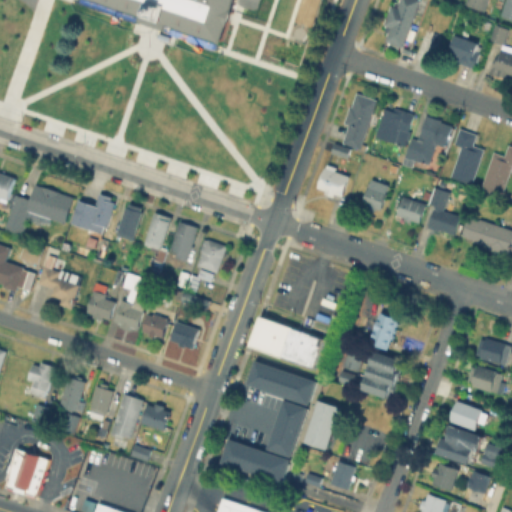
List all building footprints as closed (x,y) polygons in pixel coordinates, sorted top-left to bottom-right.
[(235,0),(233,8),(234,8),(229,24),(228,23),(222,41),(170,23),(168,29),(140,20),(142,15),(97,0),(235,0)] [(424,0),(428,2),(423,15),(417,13),(405,46),(401,45),(399,50),(391,47),(393,42),(387,39),(391,31),(387,29),(388,25),(386,24),(393,4),(396,4),(397,0),(401,2),(401,0),(424,0)] [(467,4),(468,0),(489,0),(485,11),(467,4)] [(511,18),(503,15),(509,0),(511,0),(511,18)] [(511,73),(508,72),(507,76),(501,74),(500,75),(491,72),(496,55),(499,56),(504,43),(490,38),(496,23),(510,28),(505,43),(511,45),(511,73)] [(460,35),(485,45),(477,68),(452,58),(460,35)] [(379,98),(363,143),(369,145),(367,150),(360,147),(344,141),(350,123),(345,122),(351,105),(353,105),(358,91),(379,98)] [(396,105),(416,113),(405,144),(377,135),(386,106),(394,109),(396,105)] [(454,124),(446,145),(438,142),(437,147),(436,147),(431,163),(421,160),(416,158),(413,166),(403,162),(406,155),(407,156),(413,136),(419,138),(420,135),(421,135),(427,118),(427,117),(428,113),(443,119),(443,120),(454,124)] [(452,177),(460,153),(454,151),(461,129),(478,134),(475,146),(486,149),(475,185),(452,177)] [(352,147),(349,156),(333,151),(336,141),(352,147)] [(482,185),(495,151),(507,155),(510,146),(511,146),(511,170),(504,193),(482,185)] [(329,162),(338,166),(336,169),(351,174),(344,195),(337,192),(335,195),(326,192),(327,189),(319,186),(327,165),(328,165),(329,162)] [(0,170),(17,176),(10,198),(0,195),(0,170)] [(7,227),(19,193),(32,198),(37,182),(75,196),(67,222),(52,217),(51,221),(41,223),(28,219),(23,232),(7,227)] [(389,190),(383,208),(377,206),(376,209),(368,206),(369,203),(364,201),(370,183),(389,190)] [(462,215),(455,233),(441,228),(441,229),(428,225),(436,204),(430,202),(436,185),(451,191),(445,209),(462,215)] [(117,201),(108,226),(101,223),(100,227),(94,225),(94,227),(92,227),(74,221),(82,198),(97,204),(101,191),(114,195),(112,199),(117,201)] [(428,202),(421,221),(413,218),(412,221),(406,219),(407,216),(398,213),(405,194),(428,202)] [(131,202),(144,206),(142,210),(144,211),(135,239),(118,233),(127,204),(130,205),(131,202)] [(171,220),(163,244),(162,243),(161,247),(168,249),(160,271),(153,269),(155,263),(152,262),(155,256),(157,257),(160,248),(146,243),(156,210),(169,214),(168,218),(171,220)] [(511,242),(509,252),(507,252),(506,253),(488,246),(489,245),(473,239),(481,217),(511,228),(511,242)] [(194,244),(193,248),(192,247),(187,259),(176,256),(178,251),(172,249),(182,219),(199,225),(193,244),(194,244)] [(229,244),(219,271),(198,263),(203,250),(201,249),(206,236),(229,244)] [(26,265),(18,289),(5,285),(6,283),(0,280),(0,241),(12,246),(7,259),(26,265)] [(21,258),(26,242),(46,249),(41,264),(21,258)] [(58,255),(54,267),(62,270),(63,268),(83,275),(80,283),(81,283),(74,306),(61,302),(62,300),(59,299),(60,296),(52,293),(55,286),(40,281),(45,264),(46,264),(50,253),(58,255)] [(215,272),(212,280),(199,275),(202,267),(215,272)] [(137,293),(140,300),(147,302),(145,309),(146,309),(140,327),(133,325),(132,328),(122,325),(124,322),(116,319),(124,297),(129,299),(133,287),(116,281),(120,268),(143,275),(137,293)] [(179,283),(184,270),(191,272),(186,285),(179,283)] [(201,277),(197,289),(188,286),(193,273),(198,275),(198,276),(201,277)] [(118,300),(112,318),(105,316),(104,319),(95,315),(96,312),(89,310),(96,289),(94,289),(96,282),(109,286),(107,292),(108,292),(107,296),(118,300)] [(183,300),(186,291),(212,299),(209,307),(183,300)] [(382,310),(400,317),(399,321),(400,321),(398,325),(397,325),(396,327),(398,327),(396,332),(395,331),(394,333),(395,333),(394,338),(393,337),(389,347),(370,340),(376,326),(374,325),(376,321),(378,321),(379,318),(377,318),(378,314),(381,315),(382,310)] [(155,312),(169,316),(168,319),(170,319),(165,336),(157,333),(156,335),(151,333),(152,331),(145,329),(150,312),(154,314),(155,312)] [(201,327),(194,347),(187,344),(187,345),(180,343),(181,341),(172,338),(178,319),(201,327)] [(328,342),(318,370),(257,348),(267,320),(328,342)] [(487,336),(511,343),(511,347),(507,363),(501,361),(501,362),(481,356),(482,354),(477,353),(482,337),(487,338),(487,336)] [(0,347),(8,350),(0,372),(0,347)] [(344,367),(350,348),(366,353),(359,372),(344,367)] [(374,351),(405,362),(393,399),(362,388),(374,351)] [(316,379),(308,404),(247,383),(255,359),(316,379)] [(42,360),(58,365),(56,370),(55,369),(49,389),(47,389),(45,395),(31,390),(35,379),(30,377),(34,362),(41,365),(42,360)] [(479,364),(504,372),(502,380),(506,381),(505,383),(511,385),(509,393),(498,390),(498,391),(492,389),(492,390),(473,384),(474,381),(469,380),(474,365),(478,366),(479,364)] [(343,372),(357,376),(355,386),(340,382),(343,372)] [(87,379),(80,400),(78,400),(76,407),(63,402),(65,396),(64,395),(71,374),(87,379)] [(110,383),(109,387),(115,389),(107,412),(106,412),(105,414),(105,413),(105,414),(111,416),(108,428),(101,426),(103,418),(90,414),(92,409),(90,409),(99,383),(102,384),(103,380),(110,383)] [(113,435),(126,394),(146,400),(133,441),(113,435)] [(290,455),(267,447),(284,398),(307,406),(290,455)] [(343,406),(329,448),(306,440),(320,398),(343,406)] [(489,413),(485,423),(480,421),(478,428),(452,418),(460,398),(485,408),(484,411),(489,413)] [(53,406),(47,423),(33,419),(39,401),(53,406)] [(157,401),(167,404),(166,407),(172,409),(165,429),(143,421),(149,402),(156,404),(157,401)] [(81,414),(75,432),(61,427),(68,410),(81,414)] [(511,414),(511,423),(495,417),(497,410),(511,414)] [(438,454),(442,439),(449,441),(453,428),(484,436),(479,453),(474,452),(470,463),(438,454)] [(289,458),(281,482),(220,461),(228,437),(289,458)] [(146,460),(150,448),(133,442),(129,454),(146,460)] [(482,462),(489,443),(505,448),(499,468),(482,462)] [(22,451),(54,462),(44,492),(11,482),(22,451)] [(357,464),(350,487),(332,481),(340,458),(357,464)] [(455,462),(454,465),(460,468),(452,489),(434,482),(436,475),(433,474),(436,465),(439,466),(441,460),(448,463),(449,460),(455,462)] [(485,492),(480,505),(466,500),(471,487),(485,492)] [(448,498),(444,510),(446,510),(445,511),(422,511),(424,507),(421,506),(424,498),(427,499),(430,491),(448,498)] [(217,511),(223,495),(272,511),(217,511)] [(97,511),(85,508),(88,497),(136,511),(97,511)]
